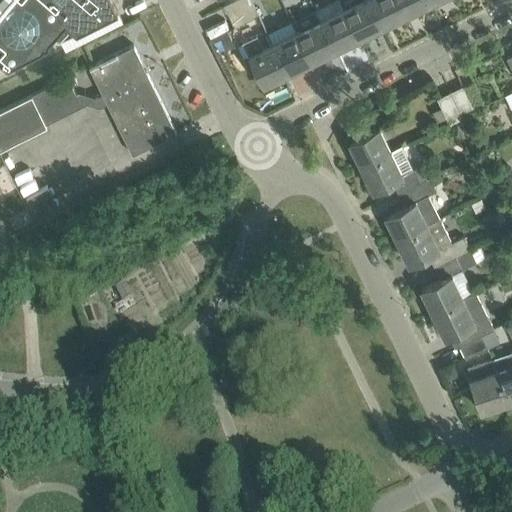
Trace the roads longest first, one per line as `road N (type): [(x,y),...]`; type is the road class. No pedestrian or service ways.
road 1 (residential): [(446,478),(452,438),(343,214),(323,188),(277,169),(253,145)]
road 2 (residential): [(253,145),(511,15)]
road 3 (unclassified): [(0,378),(114,389),(144,380),(199,327)]
road 4 (unclassified): [(199,327),(243,256),(261,203),(253,145)]
road 5 (residential): [(249,511),(199,327)]
road 6 (residential): [(253,145),(222,106),(169,0)]
